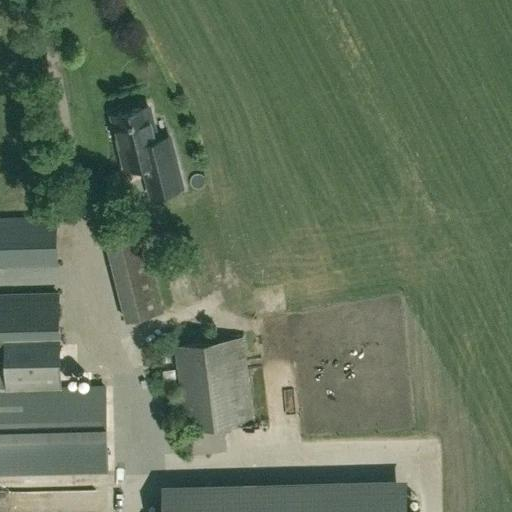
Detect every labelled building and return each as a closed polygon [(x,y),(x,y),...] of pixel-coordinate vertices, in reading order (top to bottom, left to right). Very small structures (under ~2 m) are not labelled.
[(152,195),(182,188),(169,136),(156,139),(148,105),(113,114),(127,169),(144,165),(152,195)] [(187,157),(196,185),(207,181),(198,153),(187,157)] [(0,267),(58,265),(57,215),(0,216),(0,267)] [(144,232),(106,242),(125,320),(163,310),(144,232)] [(0,369),(0,473),(1,474),(1,473),(107,471),(105,386),(61,387),(58,292),(0,293),(0,357),(6,357),(7,370),(0,369)] [(175,345),(185,428),(188,453),(229,450),(226,424),(256,420),(245,335),(175,345)] [(165,479),(164,511),(403,511),(404,480),(165,479)] [(99,490),(35,491),(35,499),(0,499),(0,511),(99,511),(99,490)]
